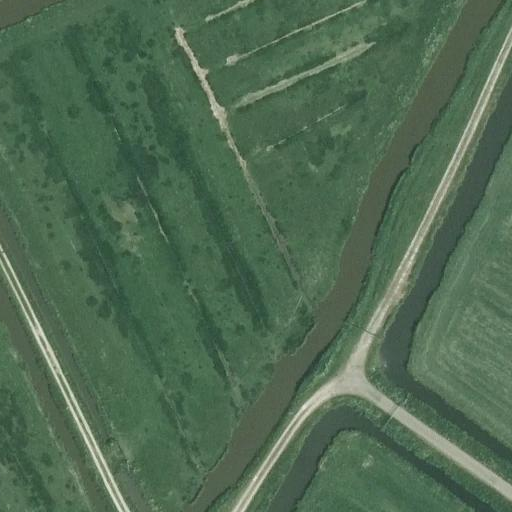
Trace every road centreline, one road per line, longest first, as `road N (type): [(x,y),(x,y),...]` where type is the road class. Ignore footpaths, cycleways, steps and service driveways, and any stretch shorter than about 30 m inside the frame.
road 1 (track): [(511,42),(352,381)]
road 2 (track): [(126,511),(0,258)]
road 3 (track): [(511,494),(352,381)]
road 4 (track): [(352,381),(310,403),(238,511)]
